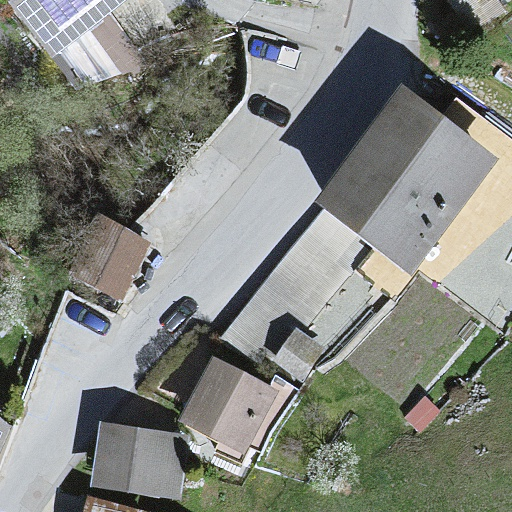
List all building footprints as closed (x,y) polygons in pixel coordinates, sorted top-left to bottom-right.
[(21,0),(65,55),(133,0),(21,0)] [(400,82),(315,201),(380,250),(412,275),(498,159),(400,82)] [(323,208),(220,336),(281,378),(380,250),(323,208)] [(96,212),(69,277),(122,304),(151,241),(96,212)] [(211,356),(176,420),(243,455),(279,391),(211,356)] [(0,415),(0,450),(11,425),(0,415)] [(190,435),(99,421),(90,487),(181,501),(190,435)] [(147,511),(87,496),(81,511),(147,511)]
